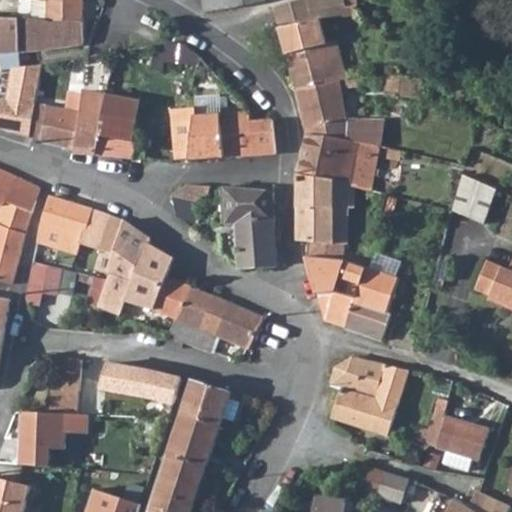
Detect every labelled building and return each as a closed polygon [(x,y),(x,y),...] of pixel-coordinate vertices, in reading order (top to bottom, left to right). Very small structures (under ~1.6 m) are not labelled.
[(52,0),(51,20),(83,21),(82,0),(52,0)] [(203,0),(205,12),(232,7),(230,0),(203,0)] [(297,90),(340,82),(348,80),(337,40),(328,41),(323,20),(317,20),(307,0),(305,0),(276,8),(297,90)] [(307,0),(317,20),(323,20),(347,15),(346,9),(344,0),(307,0)] [(344,0),(346,9),(359,7),(357,0),(344,0)] [(0,16),(0,50),(20,50),(21,18),(0,16)] [(48,48),(70,44),(83,42),(83,21),(51,20),(28,18),(21,18),(20,50),(48,48)] [(113,66),(103,64),(99,85),(109,87),(113,66)] [(387,97),(399,98),(401,76),(387,77),(387,97)] [(307,135),(379,146),(381,136),(375,135),(375,129),(349,128),(340,82),(297,90),(307,135)] [(96,151),(100,134),(107,95),(82,92),(79,114),(74,147),(96,151)] [(136,139),(142,99),(107,95),(100,134),(136,139)] [(0,128),(44,141),(74,147),(79,114),(21,101),(17,115),(0,110),(0,128)] [(235,156),(276,154),(273,120),(253,121),(252,112),(199,116),(199,107),(176,107),(177,157),(191,157),(191,159),(235,156)] [(133,156),(136,139),(100,134),(96,151),(133,156)] [(351,186),(357,154),(377,159),(379,146),(307,135),(300,174),(351,186)] [(371,191),(377,159),(357,154),(351,186),(371,191)] [(0,279),(12,282),(27,231),(35,201),(40,186),(0,167),(0,203),(3,204),(0,215),(0,279)] [(300,239),(310,240),(309,255),(348,262),(348,242),(337,241),(338,204),(346,205),(351,186),(300,174),(300,239)] [(466,177),(454,212),(485,223),(497,187),(466,177)] [(205,204),(207,204),(210,186),(189,184),(175,191),(170,197),(205,204)] [(226,253),(244,266),(277,265),(274,198),(271,192),(221,187),(226,253)] [(77,255),(82,242),(113,251),(113,254),(105,280),(132,288),(148,246),(150,237),(124,218),(50,195),(36,243),(77,255)] [(155,309),(168,277),(175,256),(148,246),(132,288),(128,301),(155,309)] [(318,288),(318,289),(339,289),(357,294),(365,267),(348,262),(309,255),(318,288)] [(49,291),(74,296),(80,271),(37,262),(29,302),(46,305),(49,291)] [(511,270),(492,262),(480,291),(511,304),(511,270)] [(391,309),(399,278),(395,276),(388,274),(370,268),(365,267),(357,294),(355,298),(391,309)] [(95,307),(105,280),(94,277),(86,305),(95,307)] [(174,317),(181,300),(187,284),(168,277),(155,309),(174,317)] [(122,316),(128,301),(132,288),(105,280),(95,307),(122,316)] [(214,335),(229,301),(187,284),(181,300),(174,317),(214,335)] [(326,320),(346,326),(355,298),(357,294),(339,289),(318,289),(326,320)] [(0,357),(3,342),(11,300),(0,297),(0,357)] [(385,340),(391,319),(394,311),(391,309),(355,298),(346,326),(385,340)] [(248,349),(248,348),(265,316),(229,301),(214,335),(248,349)] [(295,369),(297,370),(306,334),(266,316),(265,316),(248,348),(295,369)] [(416,350),(422,328),(391,319),(385,340),(416,350)] [(60,389),(78,390),(80,390),(80,384),(83,358),(63,357),(60,389)] [(379,398),(388,365),(353,359),(338,365),(334,385),(343,388),(379,398)] [(172,404),(179,375),(105,361),(99,392),(172,404)] [(370,430),(388,435),(411,372),(388,365),(379,398),(343,388),(333,419),(370,430)] [(222,427),(235,392),(195,378),(182,414),(222,427)] [(77,414),(78,390),(60,389),(49,388),(47,412),(77,414)] [(19,411),(18,465),(48,464),(48,449),(66,449),(66,433),(88,433),(89,414),(77,414),(47,412),(19,411)] [(183,459),(209,466),(222,427),(182,414),(169,453),(183,459)] [(441,450),(455,455),(477,463),(490,430),(445,416),(434,448),(441,450)] [(414,464),(419,459),(409,450),(398,459),(414,464)] [(163,511),(193,511),(209,466),(183,459),(169,453),(150,508),(163,511)] [(401,503),(409,480),(372,468),(364,492),(401,503)] [(0,511),(23,511),(29,485),(16,483),(4,480),(0,479),(0,511)] [(136,511),(139,504),(93,489),(85,511),(136,511)] [(447,511),(507,511),(511,506),(478,489),(476,492),(469,505),(454,498),(447,511)] [(360,511),(362,502),(321,496),(318,511),(360,511)]
